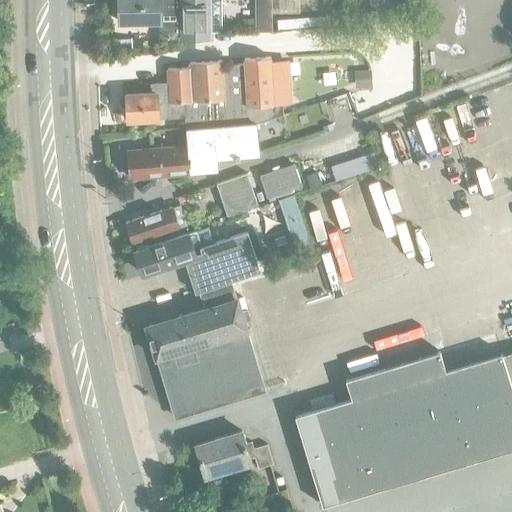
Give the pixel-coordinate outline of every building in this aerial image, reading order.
[(119,0),(120,21),(180,20),(181,38),(211,37),(210,0),(119,0)] [(254,0),(256,31),(272,31),(271,0),(254,0)] [(254,17),(243,18),(244,28),(254,28),(254,17)] [(125,38),(112,38),(113,48),(125,48),(125,38)] [(185,116),(186,128),(250,122),(262,121),(283,110),(283,93),(272,93),(270,56),(245,58),(246,63),(223,65),(223,60),(189,61),(189,66),(167,68),(168,81),(150,82),(150,92),(126,93),(127,120),(185,116)] [(359,71),(360,86),(371,85),(370,70),(359,71)] [(256,122),(250,122),(186,128),(188,145),(127,150),(129,177),(191,171),(191,170),(216,168),(237,160),(237,156),(239,156),(239,154),(258,152),(256,122)] [(267,197),(301,185),(294,163),(260,174),(267,197)] [(227,214),(257,204),(247,172),(216,182),(227,214)] [(317,172),(306,176),(310,186),(320,182),(317,172)] [(133,242),(179,227),(187,224),(180,203),(126,221),(133,242)] [(247,231),(217,241),(201,246),(196,230),(136,251),(143,273),(176,262),(176,261),(184,259),(195,292),(260,270),(247,231)] [(146,325),(156,356),(246,329),(237,298),(175,316),(173,310),(157,315),(159,321),(146,325)] [(246,329),(156,356),(175,417),(265,390),(246,329)] [(322,504),(511,446),(511,349),(447,369),(441,348),(347,377),(353,397),(295,414),(322,504)] [(251,441),(245,443),(241,430),(195,443),(205,476),(251,462),(250,457),(254,456),(258,467),(273,463),(267,443),(253,447),(251,441)] [(259,511),(293,511),(286,488),(255,497),(259,511)]
